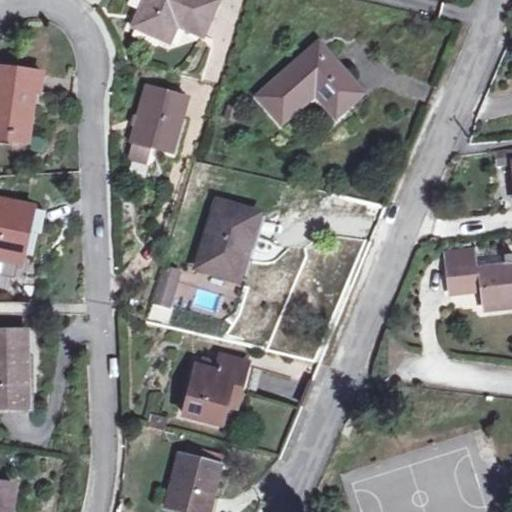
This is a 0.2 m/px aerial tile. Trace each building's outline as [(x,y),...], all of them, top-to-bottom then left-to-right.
[(220,0),(147,0),(134,27),(166,42),(174,23),(205,37),(222,1),(220,0)] [(321,89),(343,112),(364,94),(322,45),(262,96),(284,122),(316,94),(321,89)] [(15,125),(32,127),(38,90),(43,90),(46,72),(1,65),(0,69),(0,136),(13,139),(15,125)] [(133,141),(156,147),(174,152),(190,100),(149,88),(133,141)] [(336,118),(343,112),(321,89),(316,94),(336,118)] [(231,105),(228,117),(236,119),(240,108),(231,105)] [(30,141),(32,127),(15,125),(13,139),(30,141)] [(151,163),(156,147),(133,141),(128,158),(151,163)] [(0,198),(0,253),(22,259),(35,207),(0,198)] [(219,202),(199,269),(234,279),(243,249),(250,251),(261,214),(219,202)] [(511,264),(451,271),(453,288),(480,285),(482,308),(511,305),(511,264)] [(163,280),(156,302),(170,306),(176,284),(163,280)] [(0,332),(0,408),(32,408),(30,331),(0,332)] [(209,358),(207,368),(221,371),(223,361),(209,358)] [(221,371),(207,368),(201,367),(188,415),(224,425),(229,406),(233,387),(243,390),(249,366),(224,359),(223,361),(221,371)] [(239,408),(243,390),(233,387),(229,406),(239,408)] [(160,427),(163,418),(156,415),(153,425),(160,427)] [(170,419),(163,418),(160,427),(167,429),(170,419)] [(180,455),(168,507),(186,511),(212,511),(223,466),(180,455)] [(0,511),(15,511),(19,486),(0,484),(0,511)]
